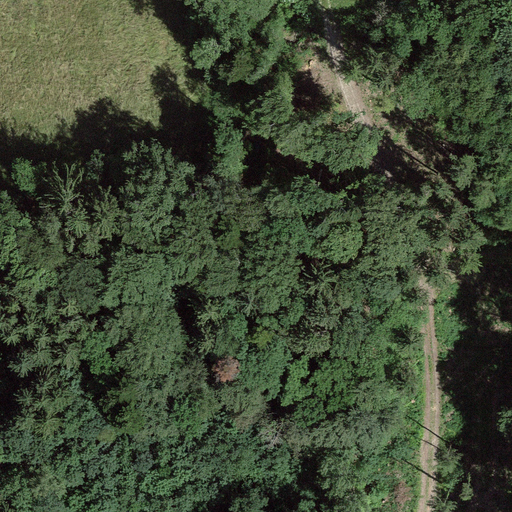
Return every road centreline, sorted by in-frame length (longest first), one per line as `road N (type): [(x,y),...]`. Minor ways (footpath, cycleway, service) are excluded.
road 1 (track): [(266,0),(369,202),(511,312)]
road 2 (track): [(422,511),(447,262)]
road 3 (track): [(121,511),(38,461),(0,452)]
